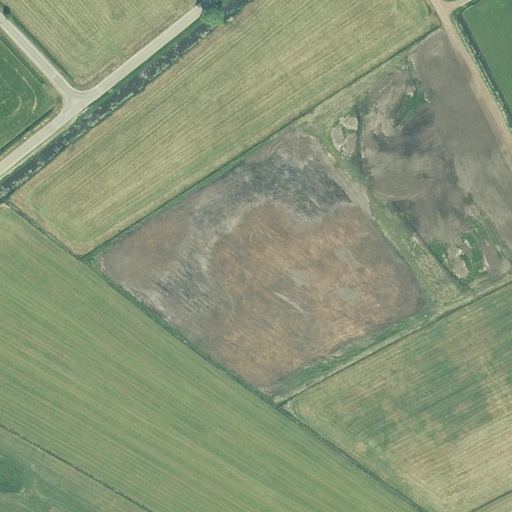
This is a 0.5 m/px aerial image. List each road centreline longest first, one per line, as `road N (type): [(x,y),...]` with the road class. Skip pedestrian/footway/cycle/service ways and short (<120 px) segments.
road 1 (unclassified): [(79,105),(211,0)]
road 2 (track): [(511,146),(436,0)]
